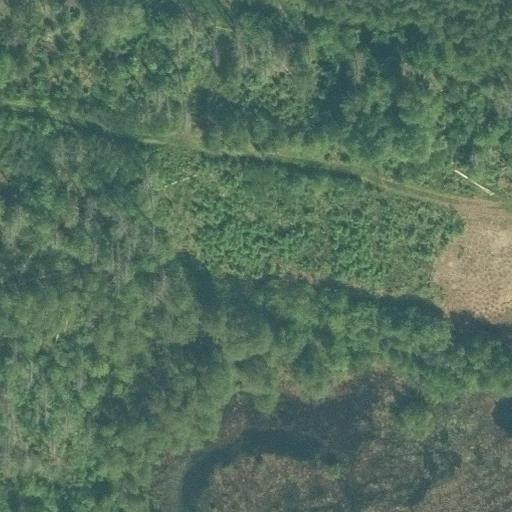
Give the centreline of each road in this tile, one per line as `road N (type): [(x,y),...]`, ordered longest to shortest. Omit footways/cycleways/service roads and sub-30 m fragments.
road 1 (track): [(183,134),(511,203)]
road 2 (track): [(217,0),(183,134),(0,96)]
